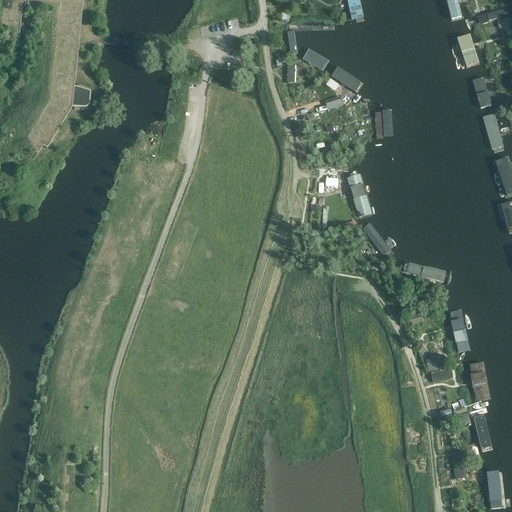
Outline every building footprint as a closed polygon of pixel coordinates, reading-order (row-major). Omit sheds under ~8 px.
[(84,2),(84,0),(4,0),(3,19),(7,20),(6,27),(15,28),(14,35),(14,48),(14,49),(15,49),(15,48),(16,47),(17,46),(17,45),(18,44),(19,31),(22,2),(27,4),(27,6),(25,17),(26,18),(30,8),(30,6),(60,9),(51,98),(33,127),(32,129),(32,131),(32,134),(32,137),(33,139),(34,141),(35,143),(37,145),(29,158),(29,159),(30,159),(31,159),(32,159),(33,159),(33,158),(34,158),(35,157),(41,147),(43,145),(47,147),(74,104),(76,104),(86,106),(88,105),(89,105),(91,91),(90,90),(77,86),(75,85),(84,2)] [(360,0),(346,0),(352,23),(365,20),(360,0)] [(444,0),(451,24),(464,21),(458,0),(444,0)] [(490,21),(501,18),(510,16),(508,11),(488,15),(490,21)] [(499,27),(500,26),(511,24),(510,18),(497,21),(499,27)] [(299,56),(296,34),(288,35),(291,57),(299,56)] [(458,42),(467,70),(480,66),(471,38),(458,42)] [(331,63),(310,50),(303,62),(324,75),(331,63)] [(287,82),(292,82),(296,82),(295,65),(286,66),(287,82)] [(361,87),(336,70),(330,79),(355,95),(361,87)] [(472,82),(481,111),(493,108),(484,78),(472,82)] [(76,104),(75,107),(86,109),(88,108),(89,108),(90,107),(91,105),(91,102),(93,92),(92,91),(91,90),(87,86),(78,83),(77,86),(90,90),(91,91),(89,105),(88,105),(86,106),(76,104)] [(386,90),(382,91),(380,95),(394,162),(396,165),(401,166),(404,164),(404,159),(389,93),(386,90)] [(340,98),(326,102),(328,111),(343,106),(340,98)] [(488,123),(496,149),(504,147),(496,120),(488,123)] [(20,160),(17,154),(18,153),(10,137),(11,136),(10,134),(0,139),(0,141),(0,143),(3,142),(10,157),(13,163),(14,163),(11,156),(17,154),(19,160),(20,160)] [(497,161),(508,198),(511,196),(511,173),(507,158),(497,161)] [(338,186),(339,177),(327,177),(326,186),(338,186)] [(361,177),(348,180),(359,221),(372,217),(361,177)] [(511,204),(501,208),(509,237),(511,235),(511,204)] [(371,225),(363,231),(385,259),(393,253),(371,225)] [(405,264),(402,275),(444,284),(447,273),(405,264)] [(450,315),(459,356),(470,353),(461,313),(450,315)] [(453,355),(438,359),(440,367),(455,363),(453,355)] [(471,368),(478,404),(492,401),(485,365),(471,368)] [(450,368),(431,373),(434,382),(453,377),(450,368)] [(459,415),(460,418),(455,419),(457,426),(471,424),(468,413),(459,415)] [(474,420),(484,455),(494,452),(484,417),(474,420)] [(68,474),(69,463),(75,464),(75,456),(62,456),(62,463),(65,464),(67,465),(67,473),(64,473),(62,474),(61,481),(64,482),(66,483),(66,491),(63,491),(60,493),(60,499),(62,501),(65,501),(64,510),(62,510),(59,511),(68,511),(69,511),(66,511),(67,500),(69,500),(70,493),(67,492),(68,481),(70,482),(71,474),(68,474)] [(464,468),(450,470),(452,480),(465,478),(464,468)] [(488,475),(491,511),(503,511),(500,474),(488,475)]
